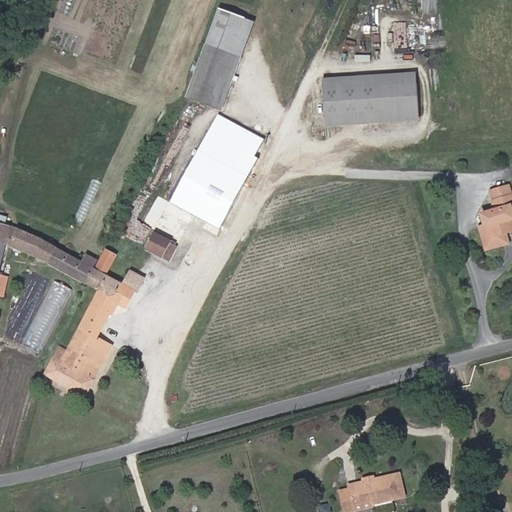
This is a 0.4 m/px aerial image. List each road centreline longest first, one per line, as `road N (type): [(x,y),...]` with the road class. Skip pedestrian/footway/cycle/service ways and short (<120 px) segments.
road 1 (unclassified): [(511,343),(0,480)]
road 2 (unknown): [(305,108),(202,285),(159,391),(150,442)]
